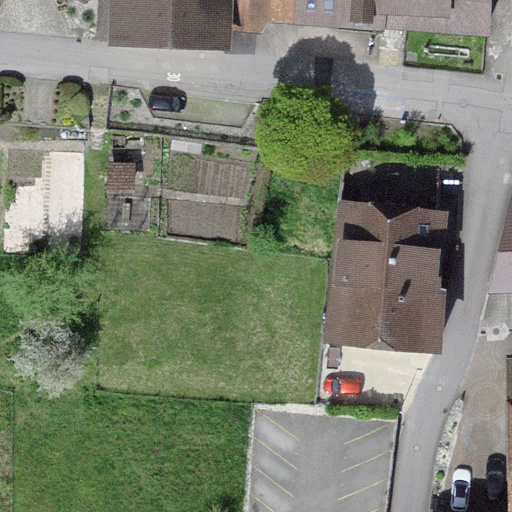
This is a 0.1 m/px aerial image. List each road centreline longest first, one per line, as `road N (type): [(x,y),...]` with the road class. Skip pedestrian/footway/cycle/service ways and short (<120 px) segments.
road 1 (residential): [(511,112),(0,55)]
road 2 (residential): [(407,511),(419,440),(452,355),(511,112)]
